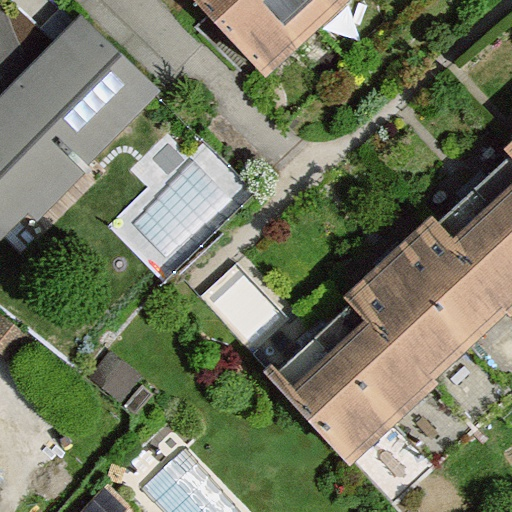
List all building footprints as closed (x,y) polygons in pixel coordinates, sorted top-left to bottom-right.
[(198,0),(266,73),(344,0),(198,0)] [(153,94),(83,23),(7,99),(19,112),(0,130),(0,231),(2,233),(77,157),(86,163),(153,94)] [(511,154),(476,189),(511,228),(511,154)] [(511,228),(476,189),(436,226),(511,307),(511,308),(511,228)] [(433,222),(392,259),(471,344),(511,307),(436,226),(433,222)] [(352,296),(356,300),(430,382),(471,344),(392,259),(352,296)] [(356,300),(316,337),(394,423),(433,385),(430,382),(356,300)] [(3,319),(0,322),(0,346),(10,356),(25,337),(3,319)] [(316,337),(274,376),(351,460),(394,423),(316,337)] [(109,486),(83,511),(120,511),(127,505),(109,486)]
